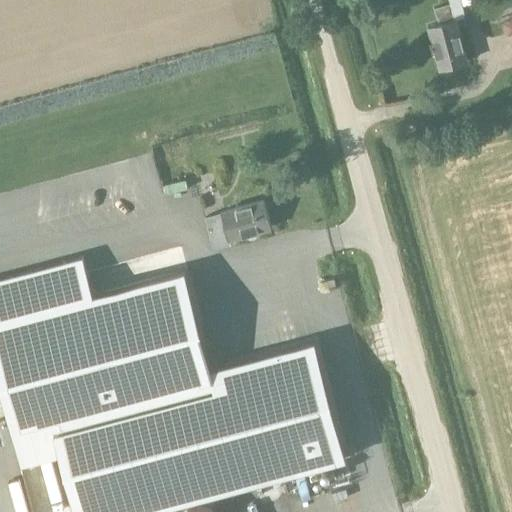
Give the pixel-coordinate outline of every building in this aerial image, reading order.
[(439,68),(466,61),(454,18),(450,3),(433,7),(438,22),(427,25),(439,68)] [(183,178),(161,181),(166,217),(189,213),(183,178)] [(255,230),(270,226),(262,199),(219,211),(204,215),(212,248),(229,243),(227,237),(244,233),(246,238),(250,240),(255,238),(256,234),(255,230)] [(83,257),(0,278),(0,385),(8,417),(0,419),(0,444),(0,445),(15,441),(18,453),(56,443),(74,511),(143,511),(345,458),(314,341),(210,369),(184,271),(93,295),(83,257)] [(325,286),(334,284),(333,277),(323,280),(325,286)]
